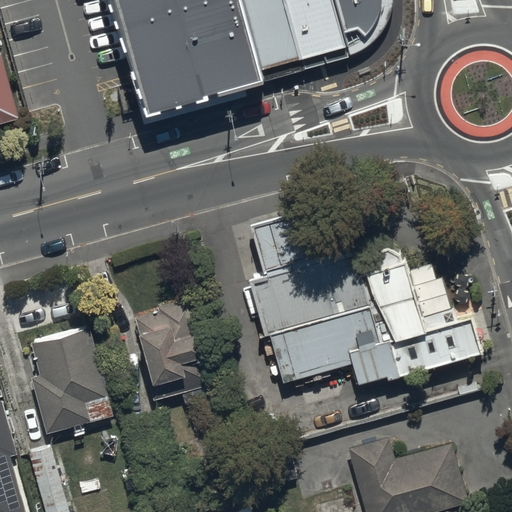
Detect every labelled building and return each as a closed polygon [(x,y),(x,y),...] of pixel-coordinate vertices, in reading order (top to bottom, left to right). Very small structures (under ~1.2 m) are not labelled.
[(249,72),(230,0),(115,0),(143,100),(249,72)] [(239,0),(260,76),(348,51),(334,0),(239,0)] [(382,0),(334,0),(348,51),(366,38),(379,24),(383,8),(382,0)] [(1,55),(0,55),(0,126),(19,121),(1,55)] [(263,275),(247,280),(279,388),(356,366),(364,393),(484,357),(455,260),(415,272),(403,233),(340,252),(325,203),(249,226),(263,275)] [(195,301),(133,317),(154,402),(216,387),(195,301)] [(90,324),(30,339),(37,370),(32,371),(46,429),(111,413),(90,324)] [(0,511),(26,511),(11,459),(18,457),(2,404),(0,404),(0,511)] [(389,439),(348,449),(364,511),(440,511),(468,505),(452,446),(394,461),(389,439)] [(68,511),(49,447),(27,454),(43,511),(68,511)]
